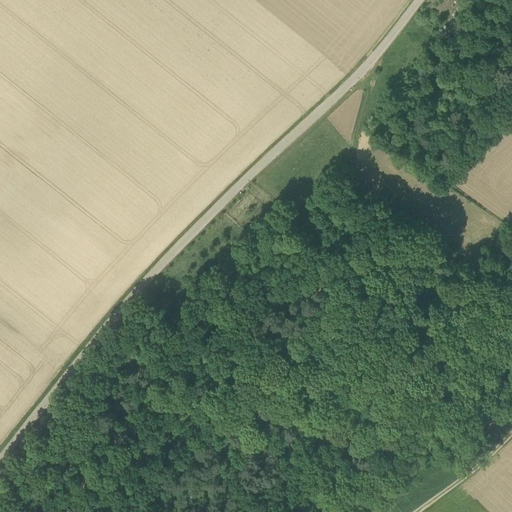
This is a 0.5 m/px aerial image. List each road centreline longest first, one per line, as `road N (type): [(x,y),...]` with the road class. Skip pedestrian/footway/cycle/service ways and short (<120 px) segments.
road 1 (unclassified): [(0,459),(141,281),(241,176),(366,65),(417,0)]
road 2 (track): [(511,428),(417,511)]
